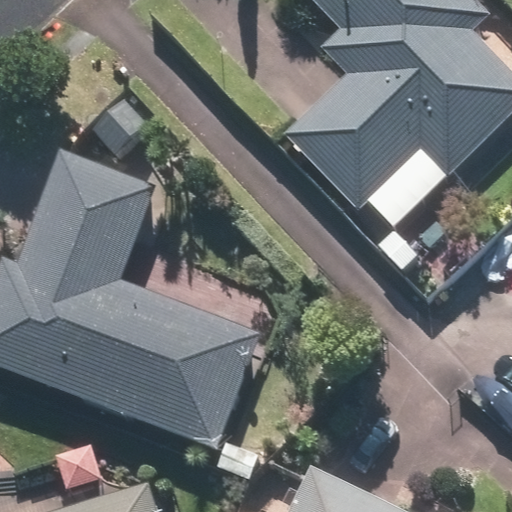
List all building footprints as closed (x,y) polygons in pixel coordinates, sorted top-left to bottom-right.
[(283,144),(362,222),(373,211),(400,239),(511,127),(511,69),(479,37),(493,22),(471,0),(324,0),(351,26),(319,58),(344,83),(283,144)] [(34,250),(22,245),(0,299),(0,368),(221,459),(268,344),(125,285),(160,199),(70,162),(34,250)] [(464,215),(423,255),(450,282),(491,241),(464,215)] [(386,511),(314,476),(295,511),(386,511)] [(164,511),(159,493),(92,511),(164,511)]
